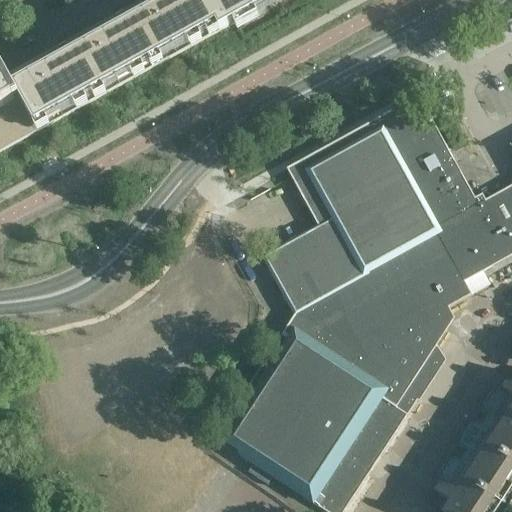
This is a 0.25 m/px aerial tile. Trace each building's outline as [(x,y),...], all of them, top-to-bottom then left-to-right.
[(0,154),(229,28),(279,0),(173,0),(8,91),(5,86),(0,76),(0,154)] [(305,209),(317,231),(349,286),(359,305),(484,235),(467,204),(464,199),(461,194),(467,191),(463,184),(456,169),(450,159),(430,123),(418,130),(416,132),(402,107),(301,164),(285,172),(289,180),(301,201),(305,209)] [(445,127),(441,129),(453,150),(463,144),(452,123),(445,127)] [(484,235),(498,261),(511,252),(511,187),(500,194),(486,201),(483,203),(480,197),(467,204),(484,235)] [(295,317),(349,286),(317,231),(263,261),(291,310),(295,317)] [(484,235),(359,305),(406,389),(418,370),(424,370),(428,364),(426,358),(435,344),(450,322),(445,311),(470,298),(470,297),(469,296),(460,280),(480,269),(483,274),(487,272),(491,269),(489,265),(498,261),(484,235)] [(412,398),(406,389),(359,305),(349,286),(295,317),(230,415),(244,425),(232,442),(251,454),(249,457),(308,493),(322,502),(317,509),(320,511),(343,511),(367,477),(383,452),(403,422),(416,404),(416,403),(414,400),(412,398)] [(418,370),(406,389),(412,398),(414,400),(419,399),(446,360),(435,344),(426,358),(428,364),(426,367),(424,370),(418,370)] [(496,387),(478,414),(493,424),(511,397),(496,387)] [(511,416),(509,415),(499,431),(511,440),(511,416)] [(456,448),(470,458),(489,430),(475,420),(456,448)] [(511,440),(499,431),(487,449),(511,464),(511,440)] [(511,464),(487,449),(476,465),(511,488),(511,464)] [(434,482),(449,492),(467,464),(452,454),(434,482)] [(511,488),(476,465),(465,483),(507,510),(509,506),(511,501),(511,488)] [(465,483),(454,499),(473,511),(505,511),(506,511),(507,510),(465,483)] [(426,508),(432,511),(435,511),(438,507),(445,511),(473,511),(454,499),(451,504),(436,494),(426,508)]
